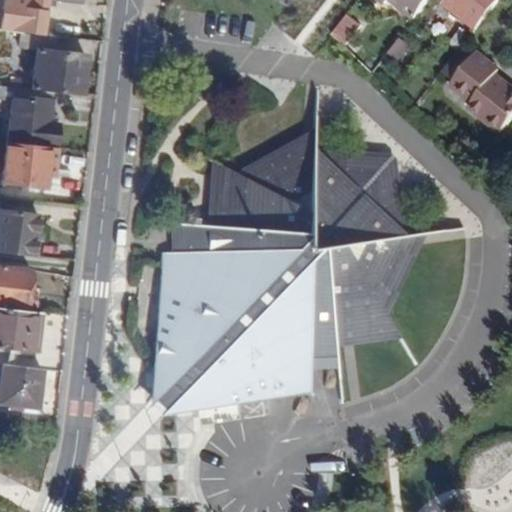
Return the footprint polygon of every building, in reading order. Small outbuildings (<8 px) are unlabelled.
[(0,15),(0,29),(13,31),(14,29),(42,33),(46,0),(54,2),(54,0),(82,0),(84,0),(6,0),(4,16),(0,15)] [(377,0),(385,5),(390,1),(414,20),(428,0),(377,0)] [(451,0),(446,7),(475,29),(498,0),(451,0)] [(359,25),(347,16),(331,37),(342,47),(359,25)] [(36,50),(31,90),(52,92),(83,96),(88,55),(55,52),(56,36),(21,32),(19,48),(36,50)] [(467,39),(459,33),(450,45),(458,51),(460,48),(467,39)] [(440,73),(453,83),(472,58),(460,48),(458,51),(440,73)] [(476,53),(472,58),(453,83),(450,87),(472,104),(469,109),(501,134),(511,119),(511,88),(503,81),(493,74),(497,70),(476,53)] [(503,81),(506,77),(497,70),(493,74),(503,81)] [(0,100),(11,102),(7,142),(50,148),(56,148),(59,122),(49,120),(50,112),(52,92),(31,90),(0,86),(0,100)] [(59,122),(61,113),(50,112),(49,120),(59,122)] [(50,148),(7,142),(5,142),(0,180),(0,186),(44,192),(50,148)] [(335,341),(401,325),(384,303),(391,297),(413,247),(411,235),(400,235),(389,189),(382,190),(359,169),(360,161),(312,154),(312,143),(303,142),(251,168),(245,178),(210,165),(214,228),(198,230),(198,223),(173,223),(173,230),(169,230),(171,261),(163,266),(162,339),(162,385),(170,395),(183,405),(191,410),(198,411),(210,412),(311,395),(311,375),(314,373),(339,370),(335,341)] [(0,251),(39,256),(41,238),(35,238),(38,214),(0,209),(0,251)] [(31,271),(0,266),(0,308),(26,311),(31,271)] [(41,313),(26,311),(0,308),(0,348),(36,353),(41,313)] [(0,404),(38,409),(43,369),(3,365),(0,389),(0,404)]
